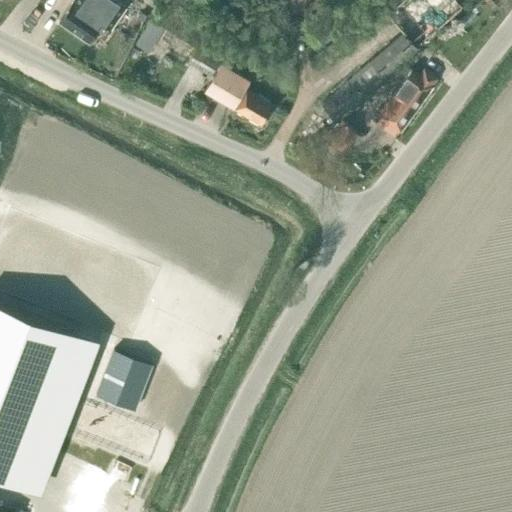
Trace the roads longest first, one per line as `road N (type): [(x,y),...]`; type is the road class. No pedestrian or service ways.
road 1 (unclassified): [(354,223),(307,185),(0,38)]
road 2 (tertiary): [(199,511),(235,420),(354,223)]
road 3 (tertiary): [(354,223),(511,21)]
